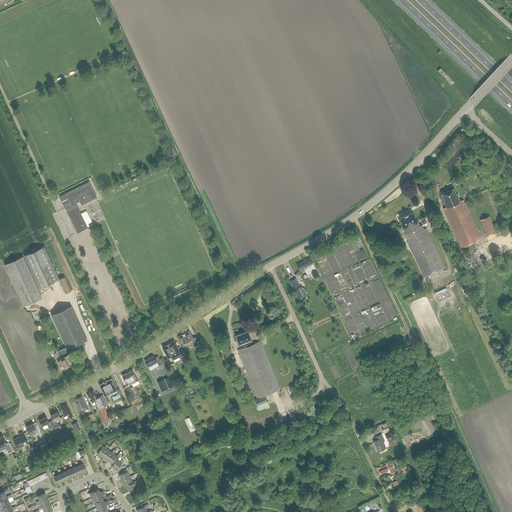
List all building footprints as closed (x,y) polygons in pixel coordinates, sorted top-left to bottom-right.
[(442,77),(446,74),(440,68),(437,71),(442,77)] [(65,209),(81,201),(83,205),(97,198),(89,182),(59,197),(65,209)] [(456,194),(453,188),(441,194),(444,200),(443,200),(446,207),(443,209),(461,247),(482,238),(466,203),(465,203),(463,199),(460,201),(457,194),(456,194)] [(77,234),(88,228),(78,207),(67,212),(77,234)] [(89,210),(84,212),(90,226),(92,225),(91,223),(94,221),(89,210)] [(424,277),(444,267),(426,228),(423,229),(421,225),(419,226),(417,221),(416,222),(412,212),(408,214),(407,214),(404,215),(404,216),(400,218),(405,227),(403,228),(406,234),(405,234),(408,241),(407,242),(424,277)] [(486,234),(495,230),(499,229),(496,223),(493,224),(489,216),(480,220),(486,234)] [(59,279),(44,246),(25,255),(40,288),(59,279),(66,293),(71,291),(65,276),(59,279)] [(310,258),(297,265),(300,270),(304,268),(309,265),(313,263),(310,258)] [(309,265),(304,268),(306,272),(310,270),(311,272),(316,270),(313,263),(309,265)] [(316,270),(311,272),(314,278),(319,275),(316,270)] [(293,280),(290,281),(295,290),(300,287),(298,282),(295,284),(293,280)] [(295,290),(299,299),(307,295),(304,288),(300,287),(295,290)] [(68,349),(87,340),(71,306),(52,314),(68,349)] [(195,347),(200,345),(196,337),(193,338),(189,330),(178,336),(183,346),(192,341),(195,347)] [(241,361),(257,399),(255,400),(259,411),(266,408),(266,409),(270,408),(265,396),(281,389),(259,336),(252,339),(248,331),(236,336),(238,341),(237,342),(238,345),(236,346),(243,361),(241,361)] [(181,360),(186,357),(182,350),(179,351),(174,340),(162,346),(168,357),(171,356),(174,360),(179,357),(181,360)] [(68,363),(74,360),(70,352),(68,353),(65,348),(57,351),(60,357),(60,359),(61,361),(58,362),(60,367),(64,365),(64,367),(69,365),(68,363)] [(153,356),(145,360),(148,366),(151,370),(159,365),(159,366),(162,364),(159,359),(157,356),(154,358),(153,356)] [(132,383),(138,380),(133,370),(127,373),(132,383)] [(127,386),(132,383),(127,373),(122,375),(127,386)] [(162,391),(176,385),(171,376),(158,382),(162,391)] [(144,377),(141,378),(146,389),(150,388),(144,377)] [(101,396),(105,405),(109,403),(105,396),(117,390),(111,378),(99,384),(104,394),(101,396)] [(351,402),(374,394),(371,387),(368,388),(367,386),(359,389),(360,392),(349,396),(351,402)] [(105,405),(101,396),(100,396),(99,397),(97,398),(93,390),(87,394),(91,401),(94,400),(98,408),(98,410),(104,422),(107,421),(110,419),(104,406),(105,405)] [(83,409),(87,408),(82,396),(74,399),(79,411),(82,418),(86,417),(83,409)] [(69,418),(73,416),(66,403),(60,407),(64,415),(67,413),(69,418)] [(56,410),(50,413),(53,419),(51,421),(54,427),(59,425),(56,420),(61,418),(57,411),(56,410)] [(46,417),(39,421),(42,426),(47,423),(50,430),(54,427),(51,421),(49,422),(46,417)] [(75,431),(80,429),(77,422),(72,424),(75,431)] [(36,433),(40,431),(38,427),(36,428),(33,424),(26,427),(29,432),(34,430),(36,433)] [(20,436),(13,440),(18,448),(28,443),(22,432),(19,434),(20,436)] [(378,451),(386,447),(383,441),(385,440),(381,434),(375,436),(377,440),(374,441),(378,451)] [(6,444),(4,439),(0,440),(0,450),(1,452),(6,449),(8,454),(14,451),(9,442),(6,444)] [(103,446),(97,454),(102,457),(108,450),(103,446)] [(114,454),(116,451),(114,449),(112,452),(108,450),(102,457),(108,461),(113,453),(114,454)] [(117,459),(118,457),(119,458),(122,453),(120,452),(117,456),(114,454),(113,453),(108,461),(113,464),(113,465),(117,459)] [(113,464),(111,466),(117,470),(122,463),(123,463),(126,458),(124,455),(122,458),(123,458),(121,462),(117,459),(113,465),(113,464)] [(77,461),(75,462),(77,466),(80,473),(86,470),(84,467),(87,465),(84,457),(80,459),(82,464),(79,465),(77,461)] [(395,472),(394,470),(394,469),(391,462),(386,464),(377,469),(379,473),(380,473),(381,474),(389,471),(390,470),(391,474),(395,472)] [(71,464),(69,465),(71,469),(71,468),(74,476),(80,473),(77,466),(73,468),(71,464)] [(65,467),(63,467),(65,471),(66,471),(69,478),(74,476),(71,468),(71,469),(67,470),(65,467)] [(60,469),(58,470),(59,474),(60,474),(63,481),(69,478),(66,471),(65,471),(61,473),(60,469)] [(127,471),(119,475),(122,481),(130,477),(130,476),(128,473),(132,471),(131,469),(127,471)] [(54,472),(52,473),(54,477),(54,476),(57,483),(63,481),(60,474),(59,474),(56,475),(54,472)] [(130,477),(122,481),(124,487),(127,486),(133,483),(131,479),(135,477),(134,475),(130,476),(130,477)] [(133,483),(127,486),(129,492),(138,488),(136,483),(139,481),(138,480),(135,481),(135,482),(133,483)] [(4,491),(0,492),(0,500),(7,497),(5,493),(9,491),(8,489),(4,491)] [(98,489),(89,493),(92,498),(104,492),(103,491),(100,492),(98,489)] [(104,492),(92,498),(94,503),(103,499),(101,496),(105,494),(104,492)] [(39,500),(36,502),(37,504),(40,503),(40,502),(47,499),(45,493),(38,496),(39,500)] [(7,497),(0,500),(3,506),(10,503),(10,502),(8,499),(12,497),(11,495),(7,497)] [(42,506),(38,508),(39,510),(43,508),(50,505),(47,499),(40,502),(40,503),(42,506)] [(103,499),(94,503),(96,508),(109,502),(108,500),(104,502),(103,499)] [(10,503),(3,506),(5,511),(12,509),(12,508),(11,505),(14,503),(13,501),(10,502),(10,503)] [(100,511),(106,511),(108,511),(106,506),(110,504),(109,502),(96,508),(98,511),(100,511),(101,511),(100,511)]
